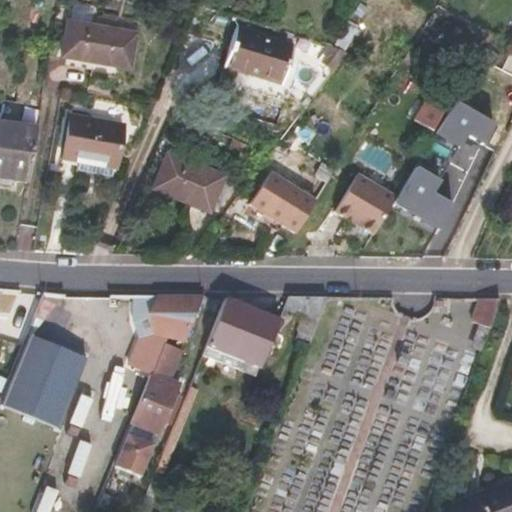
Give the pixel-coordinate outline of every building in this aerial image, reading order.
[(129,69),(135,33),(67,21),(61,56),(129,69)] [(279,87),(292,44),(235,26),(222,69),(279,87)] [(430,131),(448,100),(430,89),(412,120),(430,131)] [(453,104),(393,204),(439,232),(452,207),(431,195),(465,137),(482,146),(492,127),(453,104)] [(113,167),(121,126),(69,117),(61,160),(79,163),(77,172),(107,178),(113,167)] [(0,177),(27,181),(36,127),(0,121),(0,177)] [(208,213),(224,176),(167,152),(151,189),(208,213)] [(326,183),(334,169),(321,162),(313,175),(326,183)] [(294,233),(314,201),(269,172),(245,212),(275,230),(279,223),(294,233)] [(333,213),(372,236),(378,226),(394,198),(356,175),(333,213)] [(391,234),(378,226),(372,236),(359,257),(377,257),(391,234)] [(183,342),(202,296),(157,296),(148,314),(154,336),(164,338),(183,342)] [(317,322),(327,297),(287,296),(281,309),(300,316),(295,331),(311,337),(317,322)] [(259,368),(279,320),(225,297),(205,346),(201,356),(239,371),(243,361),(259,368)] [(443,307),(443,298),(432,298),(432,303),(431,307),(443,307)] [(499,299),(479,298),(471,321),(477,323),(489,328),(499,299)] [(481,352),(489,328),(477,323),(468,348),(481,352)] [(57,428),(84,361),(34,340),(7,407),(57,428)] [(164,342),(152,373),(150,372),(112,466),(139,477),(152,445),(149,444),(153,434),(156,436),(162,422),(168,425),(180,396),(174,393),(178,384),(170,380),(183,350),(164,342)] [(115,417),(127,388),(93,373),(81,402),(115,417)] [(162,474),(197,390),(189,387),(155,471),(162,474)] [(68,458),(66,492),(78,493),(80,459),(68,458)] [(443,509),(444,511),(511,511),(511,484),(511,481),(443,509)]
